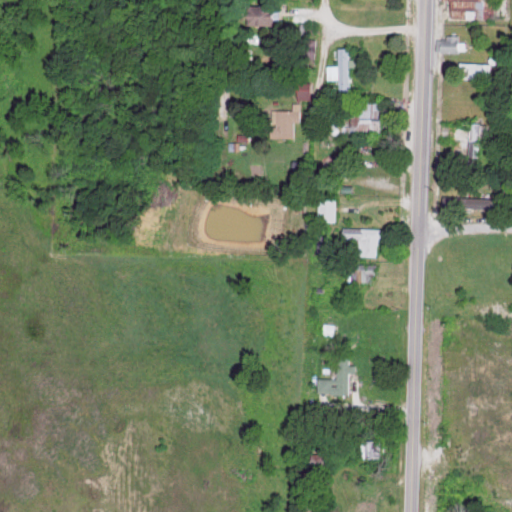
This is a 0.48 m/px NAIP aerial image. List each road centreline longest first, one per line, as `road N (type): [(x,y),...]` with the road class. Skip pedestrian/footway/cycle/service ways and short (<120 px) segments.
road 1 (residential): [(409,511),(418,228)]
road 2 (residential): [(418,228),(425,0)]
